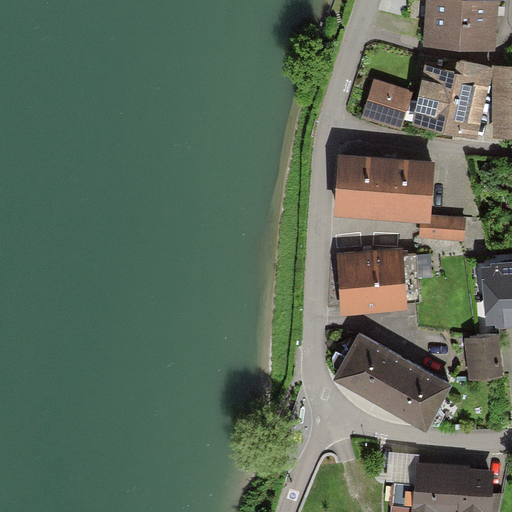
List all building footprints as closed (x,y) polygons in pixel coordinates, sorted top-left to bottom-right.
[(489,45),(491,0),(435,0),(432,41),(489,45)] [(458,71),(437,67),(429,103),(423,127),(472,139),(486,79),(489,79),(492,68),(460,60),(458,71)] [(410,90),(374,82),(367,114),(423,127),(429,103),(408,98),(410,90)] [(432,163),(342,155),(338,208),(429,214),(432,163)] [(466,219),(424,215),(422,234),(465,237),(466,219)] [(417,254),(341,259),(344,306),(420,301),(417,254)] [(499,318),(511,316),(511,261),(494,263),(499,318)] [(448,383),(361,332),(337,373),(424,424),(448,383)] [(496,332),(471,334),(475,377),(500,374),(496,332)] [(498,511),(499,505),(490,504),(491,470),(418,466),(417,482),(394,481),(393,503),(414,504),(413,511),(436,511),(437,507),(466,509),(465,511),(498,511)]
